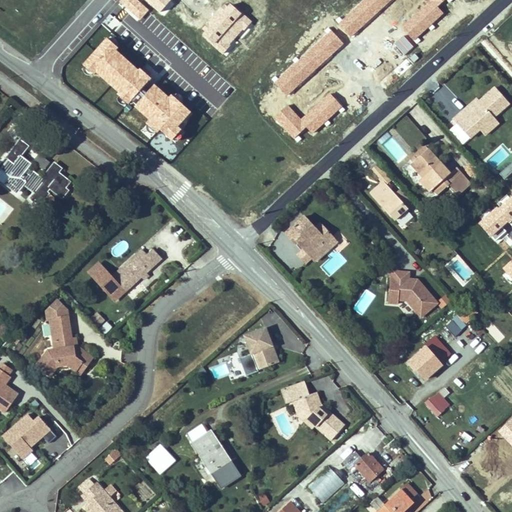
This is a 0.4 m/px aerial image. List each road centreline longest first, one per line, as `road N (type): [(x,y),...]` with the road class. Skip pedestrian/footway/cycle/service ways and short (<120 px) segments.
road 1 (residential): [(236,248),(502,0)]
road 2 (tertiary): [(477,511),(236,248)]
road 3 (residential): [(236,248),(155,317),(139,398),(29,497)]
road 4 (tertiary): [(236,248),(179,192),(0,51)]
road 5 (unknown): [(342,358),(277,382),(210,424)]
